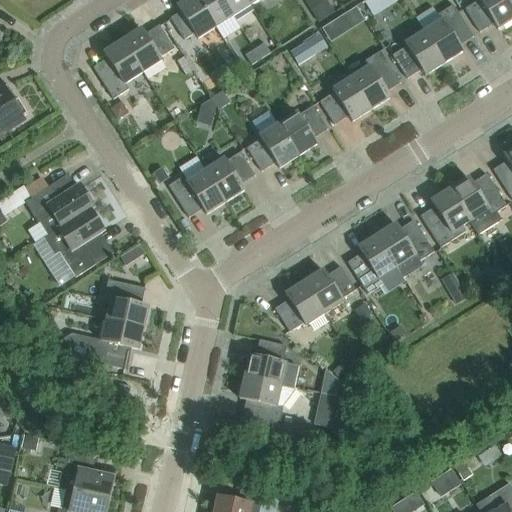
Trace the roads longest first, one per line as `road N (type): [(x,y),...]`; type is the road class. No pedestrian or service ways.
road 1 (residential): [(210,299),(177,263),(54,68),(61,33),(111,0)]
road 2 (residential): [(210,299),(221,277),(511,92)]
road 3 (residential): [(162,511),(210,299)]
